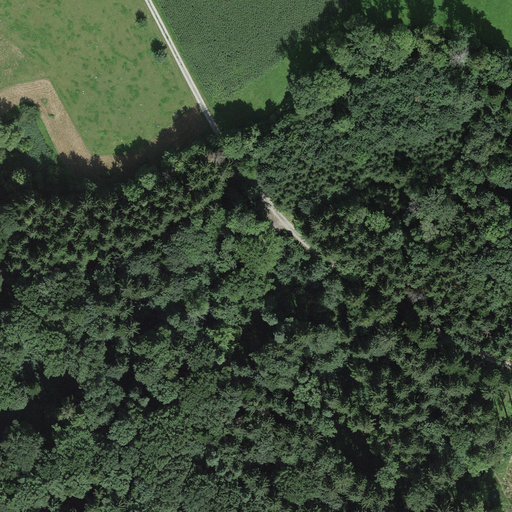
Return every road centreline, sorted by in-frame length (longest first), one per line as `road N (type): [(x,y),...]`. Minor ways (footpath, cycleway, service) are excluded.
road 1 (track): [(269,208),(270,262),(260,304),(192,403),(185,436),(200,463),(267,511)]
road 2 (track): [(511,366),(306,247),(269,208)]
road 3 (track): [(246,171),(111,259),(0,284)]
road 4 (track): [(149,0),(269,208)]
